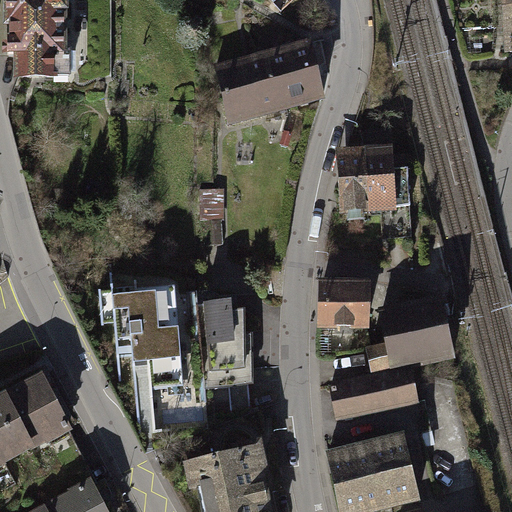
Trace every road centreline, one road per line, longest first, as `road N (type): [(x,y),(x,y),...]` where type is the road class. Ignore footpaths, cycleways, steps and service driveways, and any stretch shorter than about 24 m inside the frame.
road 1 (residential): [(312,511),(296,420),(294,330),(318,167),(347,65),(342,0)]
road 2 (tertiary): [(160,511),(65,337),(32,263),(0,154)]
